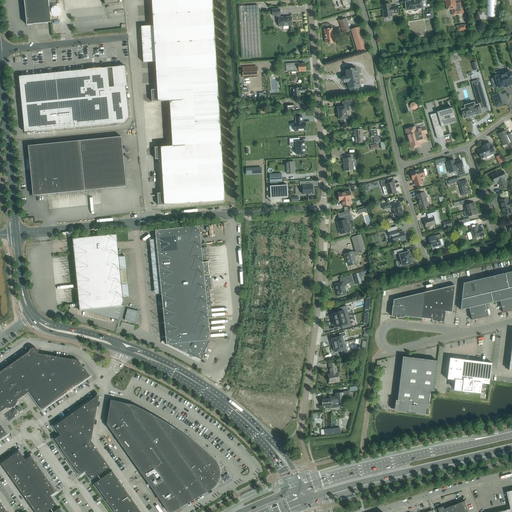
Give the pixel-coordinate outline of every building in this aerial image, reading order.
[(24,0),(26,25),(51,22),(49,5),(58,4),(57,0),(103,0),(104,4),(119,3),(118,0),(24,0)] [(212,0),(151,0),(153,26),(141,26),(143,62),(155,62),(157,89),(151,90),(152,102),(169,101),(172,146),(154,147),(155,159),(161,159),(163,193),(157,193),(158,205),(224,201),(212,0)] [(350,7),(348,0),(347,0),(346,0),(331,0),(333,2),(338,1),(340,9),(345,7),(345,9),(350,7)] [(423,8),(421,0),(419,0),(416,1),(415,0),(414,0),(412,1),(412,0),(411,0),(411,1),(405,2),(406,11),(412,10),(412,11),(413,11),(414,12),(415,12),(416,12),(416,11),(417,11),(417,10),(417,9),(423,8)] [(463,14),(461,0),(454,1),(454,0),(442,0),(443,1),(445,0),(447,10),(452,9),(452,15),(463,14)] [(497,2),(496,0),(485,0),(485,12),(482,12),(482,14),(485,14),(485,15),(497,15),(497,14),(500,14),(500,12),(497,12),(497,4),(500,4),(500,2),(497,2)] [(397,6),(392,7),(390,8),(390,4),(382,5),(384,18),(392,16),(391,14),(398,12),(397,6)] [(258,5),(239,6),(241,58),(261,57),(258,5)] [(292,26),(291,17),(280,18),(280,15),(280,9),(272,10),(272,16),(276,15),(277,23),(279,22),(279,27),(292,26)] [(431,9),(427,10),(428,12),(423,13),(424,19),(433,18),(431,9)] [(346,18),(339,21),(343,33),(350,31),(346,18)] [(367,51),(359,27),(350,30),(358,53),(367,51)] [(333,42),(332,28),(324,29),(326,43),(329,43),(329,44),(333,44),(333,42)] [(305,71),(305,63),(298,64),(298,63),(286,64),(287,73),(298,72),(298,73),(303,73),(303,71),(305,71)] [(19,77),(25,132),(124,122),(128,117),(125,86),(127,86),(125,66),(112,67),(114,87),(109,87),(107,68),(19,77)] [(257,76),(256,67),(243,68),(243,77),(257,76)] [(359,87),(360,86),(357,68),(352,69),(351,68),(350,69),(345,70),(348,88),(349,88),(350,92),(359,91),(359,87)] [(511,84),(511,75),(511,72),(495,77),(498,88),(504,87),(509,86),(509,85),(511,84)] [(487,110),(479,80),(472,82),(474,91),(476,91),(478,97),(476,97),(478,105),(475,106),(474,103),(464,106),(465,109),(461,110),(464,119),(469,117),(469,116),(470,116),(471,116),(474,115),(476,114),(476,115),(481,113),(481,112),(487,110)] [(299,93),(307,92),(307,87),(293,88),(293,96),(300,95),(299,93)] [(502,105),(499,94),(493,96),(496,107),(502,105)] [(345,111),(349,110),(348,106),(352,106),(352,100),(342,102),(343,107),(337,108),(339,120),(347,118),(345,111)] [(454,114),(452,109),(447,110),(448,113),(438,116),(437,113),(430,115),(437,138),(444,136),(441,127),(447,125),(447,124),(455,122),(453,114),(454,114)] [(294,123),(294,131),(306,130),(305,122),(302,122),(302,117),(295,117),(296,123),(294,123)] [(427,142),(424,134),(426,133),(424,127),(415,130),(415,127),(413,128),(412,128),(411,127),(410,128),(409,128),(408,129),(407,129),(405,130),(411,149),(413,148),(413,147),(417,146),(418,147),(420,146),(420,144),(427,142)] [(363,136),(363,134),(364,134),(364,131),(363,132),(362,129),(354,130),(355,143),(362,142),(362,137),(363,136)] [(377,129),(371,130),(371,137),(373,137),(374,143),(380,142),(379,136),(377,136),(377,129)] [(511,145),(511,132),(508,135),(505,131),(498,134),(504,145),(508,143),(510,146),(511,145)] [(126,186),(121,137),(80,141),(28,146),(31,183),(32,183),(33,193),(31,193),(31,197),(36,197),(36,195),(42,195),(84,190),(126,186)] [(306,154),(305,141),(300,141),(300,138),(290,139),(290,143),(296,142),(297,155),(306,154)] [(495,153),(491,144),(490,145),(489,143),(484,145),(485,147),(477,151),(481,159),(495,153)] [(352,162),(354,162),(353,154),(346,155),(347,158),(343,159),(343,164),(345,164),(345,171),(344,171),(348,171),(349,171),(353,170),(352,162)] [(454,160),(446,162),(449,173),(457,170),(458,174),(464,172),(461,160),(456,161),(457,162),(455,163),(454,160)] [(294,173),(294,162),(286,162),(286,174),(294,173)] [(412,180),(414,179),(415,186),(422,184),(420,178),(425,176),(422,169),(417,170),(418,171),(416,171),(410,172),(412,180)] [(504,179),(506,178),(506,177),(505,174),(504,174),(502,171),(491,176),(495,183),(499,181),(499,183),(502,190),(507,187),(504,179)] [(282,181),(281,173),(269,174),(270,182),(282,181)] [(381,186),(385,185),(388,194),(396,192),(394,185),(393,182),(389,183),(388,179),(380,181),(381,186)] [(467,180),(458,183),(462,196),(470,194),(470,193),(471,192),(470,188),(468,188),(468,186),(467,180)] [(312,181),(300,182),(300,188),(300,189),(302,188),(303,195),(313,194),(312,181)] [(287,185),(270,186),(270,198),(288,197),(287,185)] [(351,199),(351,197),(350,192),(338,193),(339,201),(341,201),(342,206),(350,205),(349,200),(351,199)] [(426,198),(424,192),(416,194),(418,201),(419,201),(419,204),(420,209),(429,206),(427,202),(429,202),(428,198),(426,198)] [(511,200),(508,201),(507,197),(499,200),(502,209),(503,209),(505,216),(511,214),(510,208),(511,207),(511,200)] [(464,208),(465,211),(476,208),(474,202),(465,205),(466,207),(464,208)] [(388,208),(392,207),(394,213),(393,214),(394,217),(395,217),(395,218),(403,215),(402,210),(401,210),(400,208),(401,208),(399,203),(391,205),(390,206),(389,203),(382,205),(383,209),(385,209),(384,208),(388,207),(388,208)] [(465,211),(464,212),(466,218),(469,217),(478,214),(476,208),(465,211)] [(436,212),(428,214),(429,218),(423,220),(425,227),(436,224),(435,224),(439,222),(436,212)] [(350,232),(348,226),(348,225),(347,220),(348,220),(349,222),(352,220),(350,214),(339,218),(340,221),(337,222),(339,230),(339,231),(339,233),(340,234),(350,232)] [(470,232),(467,233),(469,240),(472,239),(473,239),(476,238),(478,239),(479,238),(479,237),(484,236),(482,228),(478,229),(477,224),(476,224),(475,220),(468,222),(469,225),(469,226),(470,232)] [(177,228),(155,230),(157,252),(158,267),(164,323),(166,339),(166,344),(167,344),(190,354),(189,357),(192,358),(193,356),(201,359),(210,340),(210,337),(210,333),(209,331),(208,321),(208,318),(208,317),(203,262),(201,248),(201,245),(199,226),(197,226),(196,226),(177,228)] [(390,238),(392,238),(394,243),(405,239),(403,231),(398,233),(397,233),(396,233),(396,230),(397,230),(396,227),(387,229),(390,238)] [(124,306),(118,249),(116,234),(72,238),(79,310),(80,310),(119,320),(123,306),(124,306)] [(354,256),(359,255),(358,252),(365,250),(361,234),(351,237),(355,251),(352,252),(344,254),(345,260),(346,259),(348,266),(350,265),(350,266),(351,265),(356,264),(354,256)] [(442,247),(439,239),(442,239),(441,234),(428,238),(430,242),(431,244),(430,244),(432,250),(442,247)] [(410,256),(409,252),(404,253),(402,248),(393,251),(394,255),(399,253),(400,256),(398,256),(400,261),(401,261),(402,266),(412,263),(411,259),(410,256)] [(511,271),(463,283),(460,310),(469,308),(472,320),(488,316),(485,304),(500,300),(503,313),(511,310),(511,271)] [(353,282),(351,275),(340,279),(341,279),(342,282),(334,284),(336,289),(337,291),(337,292),(336,292),(338,297),(346,294),(343,285),(353,282)] [(425,292),(422,318),(432,319),(432,320),(445,321),(446,312),(452,312),(455,286),(425,292)] [(422,318),(425,292),(393,300),(393,306),(392,306),(391,316),(396,317),(399,317),(404,317),(404,316),(422,318)] [(337,312),(332,314),(333,320),(349,316),(346,306),(336,308),(337,312)] [(349,316),(333,320),(335,327),(341,326),(342,329),(352,327),(349,316)] [(344,342),(343,336),(344,336),(346,336),(345,332),(339,333),(340,337),(331,339),(332,342),(331,342),(332,346),(345,342),(344,342)] [(347,352),(345,342),(332,346),(333,350),(334,349),(335,352),(341,350),(342,354),(347,352)] [(18,400),(28,392),(30,391),(40,406),(45,407),(86,378),(87,372),(83,366),(85,364),(84,363),(84,362),(83,360),(82,361),(81,359),(79,361),(79,360),(39,354),(39,353),(39,352),(39,351),(38,350),(37,349),(36,348),(35,348),(34,347),(33,347),(32,348),(31,348),(30,349),(29,349),(29,350),(29,351),(28,352),(0,371),(0,438),(7,434),(0,423),(0,411),(6,407),(5,406),(17,398),(18,400)] [(433,391),(437,361),(402,357),(396,405),(395,405),(394,411),(428,415),(430,404),(428,404),(430,391),(433,391)] [(456,380),(454,389),(463,390),(466,391),(468,392),(468,391),(471,391),(479,392),(480,383),(489,384),(489,381),(492,363),(449,358),(447,379),(456,380)] [(339,382),(338,373),(337,373),(335,363),(328,364),(329,368),(331,368),(332,374),(328,375),(329,383),(339,382)] [(344,402),(343,392),(335,393),(335,397),(330,397),(330,398),(321,399),(322,406),(330,406),(331,408),(337,407),(336,403),(344,402)] [(91,440),(98,400),(99,394),(93,399),(54,426),(60,435),(54,439),(80,475),(85,471),(92,479),(110,467),(91,440)] [(110,401),(106,424),(142,474),(151,487),(158,496),(157,497),(159,499),(159,498),(163,504),(166,509),(168,511),(171,511),(174,510),(210,490),(212,489),(213,487),(215,486),(216,484),(217,483),(218,481),(219,479),(219,477),(220,475),(220,473),(220,472),(220,470),(219,469),(219,467),(219,466),(218,465),(217,463),(217,462),(216,461),(215,460),(214,459),(211,456),(208,453),(205,451),(202,448),(199,446),(194,442),(189,438),(184,435),(179,431),(174,428),(170,425),(166,422),(161,420),(157,417),(153,415),(149,413),(145,411),(141,409),(137,407),(133,405),(111,400),(110,401)] [(56,491),(31,455),(25,460),(19,451),(4,461),(3,466),(35,511),(45,511),(57,504),(50,495),(56,491)] [(141,511),(112,471),(94,483),(114,511),(141,511)] [(469,511),(465,501),(447,508),(445,509),(444,506),(438,508),(439,511),(469,511)]
